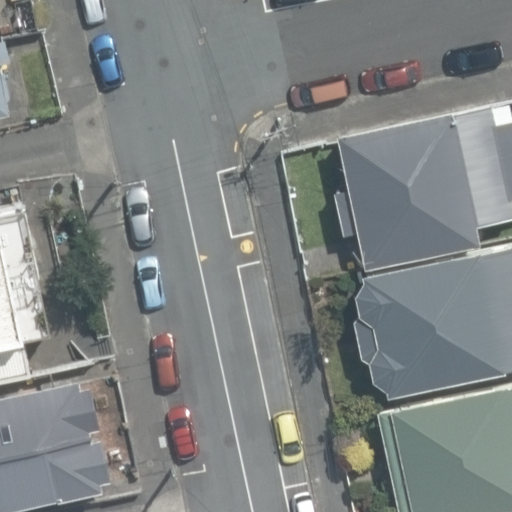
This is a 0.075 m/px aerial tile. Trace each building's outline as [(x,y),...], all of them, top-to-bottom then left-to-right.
[(0,111),(9,110),(9,101),(14,92),(10,70),(2,66),(1,61),(12,59),(7,36),(0,38),(0,111)] [(360,230),(366,265),(479,242),(475,222),(511,214),(511,118),(497,121),(494,122),(491,103),(340,133),(350,186),(336,189),(345,233),(360,230)] [(0,340),(24,335),(48,330),(22,201),(0,205),(0,340)] [(511,243),(364,272),(366,278),(358,291),(361,312),(355,317),(363,353),(371,357),(375,378),(388,386),(388,390),(511,365),(511,243)] [(0,378),(31,372),(24,335),(0,340),(0,378)] [(0,451),(90,432),(89,427),(99,425),(90,382),(80,384),(78,376),(0,391),(0,451)] [(511,382),(378,410),(399,511),(469,511),(511,503),(511,382)] [(115,477),(105,432),(0,454),(0,504),(55,492),(57,501),(102,491),(100,481),(115,477)]
